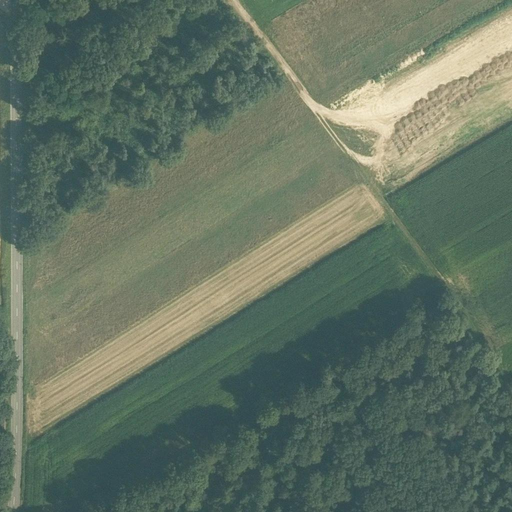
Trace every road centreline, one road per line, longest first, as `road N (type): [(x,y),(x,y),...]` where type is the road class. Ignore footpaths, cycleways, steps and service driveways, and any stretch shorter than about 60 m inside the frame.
road 1 (tertiary): [(11,511),(17,0)]
road 2 (track): [(447,287),(97,511)]
road 3 (track): [(229,0),(447,287)]
road 4 (track): [(511,396),(447,287)]
